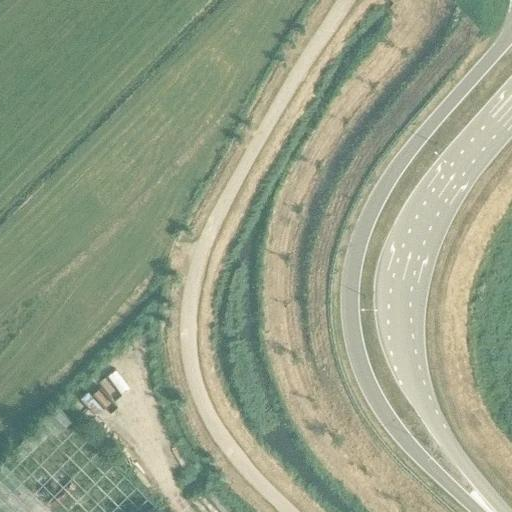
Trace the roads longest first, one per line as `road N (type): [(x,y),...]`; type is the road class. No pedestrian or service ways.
road 1 (track): [(290,511),(207,418),(186,325),(190,279),(224,202),(344,0)]
road 2 (tertiary): [(511,35),(392,173),(366,221),(349,299),(358,351),(382,411),(481,511)]
road 3 (tertiary): [(504,511),(435,423),(405,348),(401,310),(432,209),(511,116)]
